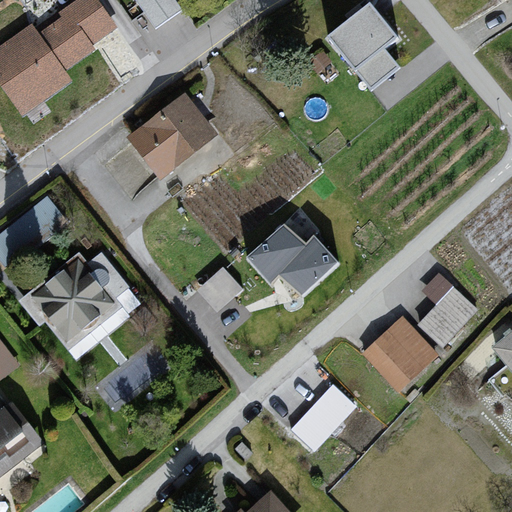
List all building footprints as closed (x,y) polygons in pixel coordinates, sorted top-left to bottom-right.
[(69,0),(0,49),(0,88),(21,117),(72,81),(63,67),(113,32),(90,0),(69,0)] [(141,0),(154,21),(182,5),(179,0),(141,0)] [(371,0),(323,41),(359,84),(409,41),(373,0),(371,0)] [(130,143),(163,184),(220,140),(187,98),(130,143)] [(0,238),(0,263),(6,271),(65,227),(48,203),(0,238)] [(286,228),(250,262),(272,288),(281,280),(304,300),(341,266),(316,239),(308,250),(286,228)] [(78,262),(32,298),(67,338),(112,307),(78,262)] [(224,269),(198,292),(217,314),(244,292),(224,269)] [(365,359),(402,394),(479,313),(456,291),(417,331),(404,318),(365,359)] [(0,375),(21,359),(0,331),(0,375)] [(511,333),(496,348),(511,366),(511,333)] [(335,378),(291,423),(315,446),(359,400),(335,378)] [(0,483),(49,446),(21,409),(0,423),(0,483)] [(253,511),(286,511),(271,496),(253,511)]
